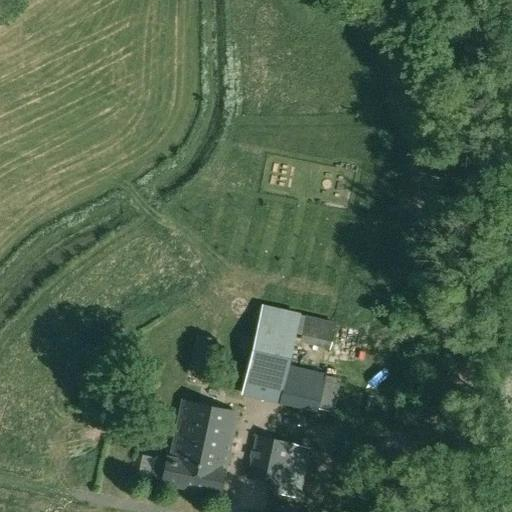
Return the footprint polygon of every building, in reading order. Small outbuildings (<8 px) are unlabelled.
[(260,306),(245,373),(284,382),(288,365),(296,332),(300,314),(260,306)] [(195,335),(190,367),(213,371),(219,339),(195,335)] [(284,382),(282,392),(317,400),(324,374),(288,365),(284,382)] [(158,460),(154,480),(219,493),(236,414),(184,403),(171,463),(158,460)] [(303,445),(295,443),(254,436),(247,478),(295,487),(303,445)] [(245,487),(240,504),(266,511),(271,494),(245,487)]
